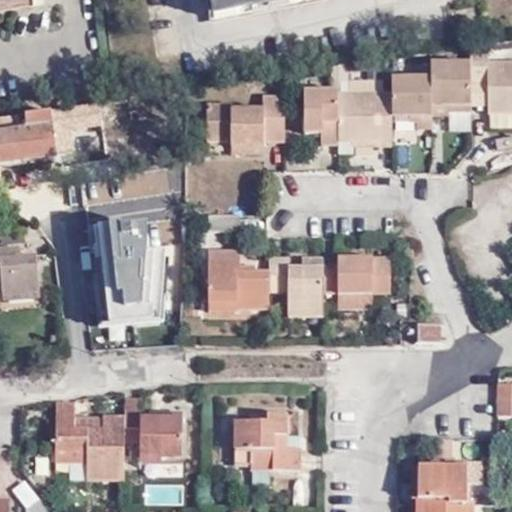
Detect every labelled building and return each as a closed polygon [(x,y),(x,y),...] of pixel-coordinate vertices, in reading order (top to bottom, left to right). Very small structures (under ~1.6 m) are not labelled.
[(209,0),(215,28),(355,0),(209,0)] [(511,66),(486,66),(486,49),(468,51),(468,65),(469,88),(486,88),(486,107),(486,116),(511,115),(511,66)] [(429,81),(390,81),(390,96),(391,118),(407,118),(415,118),(415,125),(415,131),(430,131),(430,118),(447,119),(447,115),(447,108),(469,107),(469,88),(468,65),(429,65),(429,81)] [(486,88),(469,88),(469,107),(486,107),(486,88)] [(336,97),(336,92),(303,92),(302,136),(318,136),(318,147),(336,148),(336,97)] [(336,97),(336,148),(337,158),(352,158),(351,149),(352,144),(374,144),(374,149),(391,149),(391,118),(390,96),(336,97)] [(282,144),(281,99),(259,98),(259,112),(230,112),(230,107),(204,108),(204,145),(229,145),(229,150),(262,150),(262,143),(282,144)] [(131,100),(106,104),(109,124),(146,119),(145,113),(141,114),(139,104),(132,104),(131,100)] [(106,104),(85,108),(88,127),(109,124),(106,104)] [(469,116),(469,107),(447,108),(447,115),(469,116)] [(85,108),(67,111),(69,125),(70,130),(88,127),(85,108)] [(0,164),(59,160),(58,155),(54,126),(69,125),(67,111),(0,121),(0,164)] [(70,130),(69,125),(54,126),(58,155),(73,153),(72,138),(70,130)] [(76,169),(78,183),(124,177),(122,163),(76,169)] [(238,218),(205,218),(205,236),(237,236),(238,218)] [(3,258),(23,256),(22,249),(2,251),(3,258)] [(37,255),(23,256),(3,258),(2,251),(0,251),(0,278),(2,278),(3,295),(41,291),(37,255)] [(235,313),(267,313),(267,295),(267,276),(239,276),(239,255),(206,255),(206,309),(235,307),(235,313)] [(322,267),(321,296),(335,296),(372,296),(389,296),(390,260),(337,260),(337,266),(322,267)] [(287,320),(322,320),(321,296),(322,267),(321,261),(308,261),(308,271),(300,272),(288,272),(288,261),(267,261),(267,276),(267,295),(286,295),(287,320)] [(372,313),(372,296),(335,296),(335,313),(372,313)] [(235,316),(235,313),(235,307),(206,309),(207,316),(235,316)] [(442,330),(417,330),(417,348),(443,349),(442,330)] [(499,406),(511,406),(511,390),(499,391),(499,406)] [(511,406),(499,406),(498,422),(511,422),(511,406)] [(139,407),(122,407),(122,425),(122,435),(137,436),(138,462),(158,464),(158,467),(181,466),(181,425),(139,425),(139,407)] [(122,435),(122,425),(70,423),(70,409),(53,409),(51,469),(67,470),(82,470),(81,489),(122,489),(122,435)] [(300,455),(286,455),(274,455),(274,442),(286,442),(287,422),(249,422),(249,427),(235,427),(234,471),(250,471),(249,477),(300,478),(300,455)] [(274,455),(286,455),(286,442),(274,442),(274,455)] [(474,511),(474,505),(466,504),(467,471),(445,470),(445,465),(419,464),(418,500),(420,500),(419,511),(474,511)] [(82,470),(67,470),(67,488),(81,489),(82,470)] [(0,511),(10,511),(10,504),(0,503),(0,511)]
